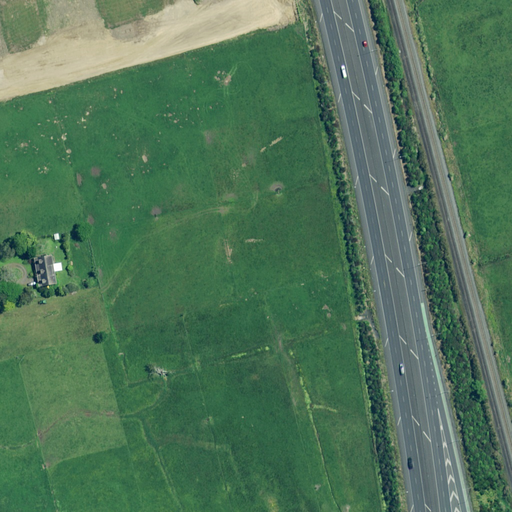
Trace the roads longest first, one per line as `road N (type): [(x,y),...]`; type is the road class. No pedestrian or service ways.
road 1 (motorway): [(419,511),(383,280),(325,0)]
road 2 (motorway): [(349,0),(423,337)]
road 3 (motorway): [(423,337),(463,511)]
road 4 (motorway): [(423,337),(444,511)]
